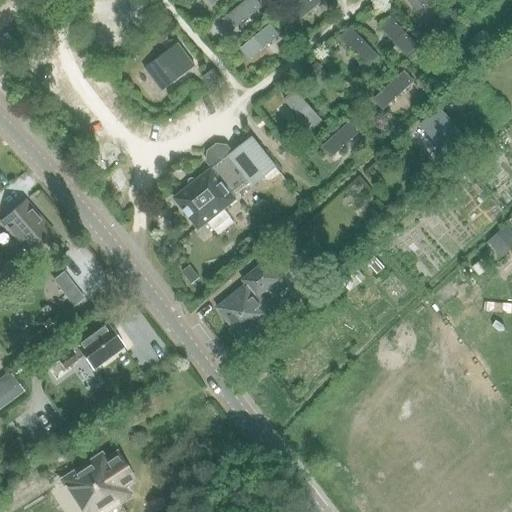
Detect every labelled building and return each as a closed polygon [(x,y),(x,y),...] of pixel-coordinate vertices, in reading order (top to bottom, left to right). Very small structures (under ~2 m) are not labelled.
[(406,0),(417,13),(430,2),(428,0),(406,0)] [(334,2),(327,7),(332,13),(339,7),(334,2)] [(268,6),(262,11),(266,17),(273,12),(268,6)] [(456,11),(449,15),(454,21),(460,16),(456,11)] [(440,21),(433,27),(439,34),(446,28),(440,21)] [(144,68),(162,91),(196,65),(178,42),(144,68)] [(287,43),(279,50),(284,56),(292,49),(287,43)] [(414,53),(409,58),(414,64),(419,59),(414,53)] [(316,62),(311,68),(317,73),(322,68),(316,62)] [(213,69),(203,77),(212,88),(222,81),(213,69)] [(422,82),(416,87),(421,93),(427,88),(422,82)] [(439,106),(420,125),(443,149),(434,157),(443,166),(471,140),(439,106)] [(277,167),(252,136),(233,152),(228,145),(217,144),(207,152),(206,162),(212,169),(196,181),(194,179),(191,179),(188,181),(189,184),(190,185),(174,198),(184,211),(185,215),(189,217),(198,229),(237,199),(233,195),(249,182),(252,186),(277,167)] [(302,136),(293,143),(299,150),(308,142),(302,136)] [(2,222),(30,254),(53,234),(25,202),(2,222)] [(273,316),(258,299),(282,279),(262,256),(251,266),(253,269),(241,279),(245,284),(243,285),(244,287),(217,310),(243,342),(273,316)] [(190,266),(182,272),(191,284),(200,278),(190,266)] [(63,272),(52,280),(68,301),(79,292),(63,272)] [(48,318),(42,323),(46,329),(53,324),(48,318)] [(93,368),(122,346),(106,324),(57,360),(59,361),(63,368),(64,369),(83,355),(93,368)] [(59,361),(51,367),(55,374),(63,368),(59,361)] [(0,378),(0,407),(24,391),(10,372),(0,378)] [(116,492),(135,480),(118,454),(105,462),(102,456),(64,480),(84,511),(104,511),(122,501),(116,492)]
